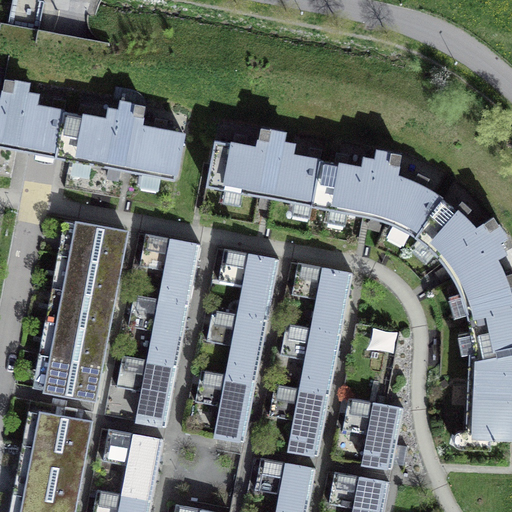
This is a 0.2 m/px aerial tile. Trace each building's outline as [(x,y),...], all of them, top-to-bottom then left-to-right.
[(64,112),(66,101),(54,98),(52,109),(35,106),(37,96),(26,94),(27,84),(5,80),(2,99),(0,98),(0,146),(56,157),(64,112)] [(175,178),(183,134),(166,131),(168,119),(155,116),(153,128),(141,126),(145,106),(122,102),(120,111),(110,109),(108,119),(91,116),(93,105),(79,102),(77,114),(64,112),(56,157),(175,178)] [(207,186),(311,205),(320,160),(322,148),(309,146),(307,158),(291,155),(293,144),(282,142),(284,132),(261,128),(257,148),(246,145),(248,134),(235,132),(232,143),(215,140),(207,186)] [(442,200),(425,187),(430,178),(418,172),(412,182),(397,176),(400,154),(378,150),(376,160),(365,158),(363,168),(347,165),(348,153),(336,151),(334,162),(320,160),(311,205),(366,215),(388,222),(407,231),(415,236),(442,200)] [(415,236),(434,252),(445,264),(453,277),(461,296),(468,316),(511,307),(511,303),(507,288),(511,286),(511,272),(504,275),(496,257),(504,253),(497,241),(506,236),(492,217),(475,228),(464,216),(472,208),(462,199),(454,208),(442,200),(415,236)] [(70,256),(119,265),(125,232),(77,223),(70,256)] [(160,299),(188,304),(200,244),(146,234),(140,265),(166,270),(160,299)] [(238,314),(267,319),(279,259),(224,249),(218,280),(244,285),(238,314)] [(119,265),(70,256),(64,289),(113,298),(119,265)] [(313,328),(341,333),(352,273),(298,263),(292,294),(318,299),(313,328)] [(113,298),(64,289),(58,322),(107,331),(113,298)] [(160,299),(134,294),(128,325),(154,330),(148,359),(177,365),(188,304),(160,299)] [(511,307),(468,316),(474,351),(469,352),(466,436),(473,436),(473,447),(490,447),(490,437),(511,437),(511,307)] [(238,314),(213,309),(207,340),(233,345),(227,374),(256,380),(267,319),(238,314)] [(107,331),(58,322),(52,356),(101,365),(107,331)] [(329,394),(341,333),(313,328),(287,323),(281,354),(306,359),(301,388),(329,394)] [(396,350),(399,329),(374,326),(371,347),(396,350)] [(148,359),(123,354),(117,386),(142,391),(137,421),(165,426),(177,365),(148,359)] [(101,365),(52,356),(46,389),(95,398),(101,365)] [(227,374),(202,369),(195,401),(222,406),(216,434),(244,440),(256,380),(227,374)] [(317,455),(329,394),(301,388),(275,383),(269,415),(295,420),(289,450),(317,455)] [(363,463),(391,469),(403,408),(349,398),(343,430),(368,434),(363,463)] [(34,446),(84,455),(90,421),(63,416),(65,407),(40,402),(36,421),(39,421),(34,446)] [(124,494),(151,499),(162,438),(109,429),(103,460),(129,465),(124,494)] [(84,455),(34,446),(25,495),(74,504),(84,455)] [(277,511),(306,511),(315,468),(260,458),(255,489),(281,494),(277,511)] [(354,511),(382,511),(389,482),(334,472),(328,503),(355,508),(354,511)] [(148,511),(151,499),(124,494),(97,489),(93,511),(148,511)] [(72,511),(74,504),(25,495),(22,511),(72,511)]
